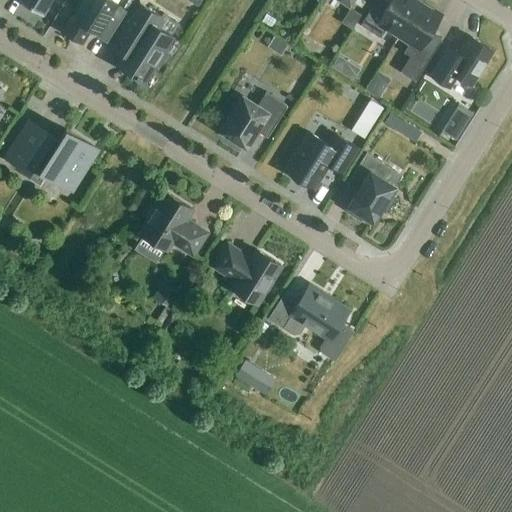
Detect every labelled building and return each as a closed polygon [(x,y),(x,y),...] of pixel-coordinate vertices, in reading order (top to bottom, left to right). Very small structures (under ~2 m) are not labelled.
[(42,15),(51,0),(19,0),(22,2),(21,4),(36,14),(38,12),(42,15)] [(106,43),(126,11),(115,5),(117,3),(111,0),(83,0),(73,16),(71,15),(62,30),(81,42),(90,28),(96,32),(94,36),(106,43)] [(399,36),(420,2),(416,0),(389,0),(380,16),(370,9),(360,25),(379,38),(386,28),(399,36)] [(420,2),(399,36),(409,43),(403,53),(409,57),(399,72),(414,82),(433,51),(422,44),(440,15),(420,2)] [(143,81),(172,36),(154,25),(160,17),(139,4),(112,48),(123,55),(116,65),(143,81)] [(458,53),(448,47),(430,76),(449,88),(456,76),(471,85),(492,51),(469,37),(458,53)] [(361,70),(339,57),(332,69),(353,82),(361,70)] [(286,106),(265,92),(256,106),(242,97),(241,100),(237,98),(228,112),(231,114),(221,131),(230,137),(228,140),(242,149),(254,130),(266,137),(272,128),(286,106)] [(370,100),(351,130),(363,138),(383,108),(370,100)] [(459,105),(442,132),(456,140),(472,113),(459,105)] [(391,113),(385,123),(398,131),(404,121),(391,113)] [(58,141),(52,137),(52,136),(28,121),(5,158),(29,173),(37,178),(41,172),(71,191),(97,150),(65,130),(58,141)] [(327,144),(308,132),(284,170),(313,189),(328,165),(341,173),(357,148),(334,134),(327,144)] [(384,210),(392,196),(389,194),(401,176),(365,153),(351,175),(363,183),(346,210),(359,218),(362,215),(372,221),(380,208),(384,210)] [(192,255),(206,233),(185,219),(191,209),(165,193),(155,209),(151,210),(147,217),(147,222),(140,234),(166,250),(171,242),(192,255)] [(250,259),(227,245),(213,267),(236,281),(232,288),(256,304),(263,293),(267,292),(272,284),(271,280),(280,265),(256,250),(250,259)] [(190,287),(205,297),(214,283),(198,273),(190,287)] [(163,283),(153,298),(167,306),(157,322),(149,317),(146,322),(158,330),(180,294),(163,283)] [(347,312),(320,294),(321,292),(309,284),(299,301),(285,292),(269,318),(296,336),(304,323),(330,339),(347,312)] [(237,358),(246,342),(237,337),(229,354),(237,358)] [(244,364),(237,375),(248,382),(255,371),(244,364)]
